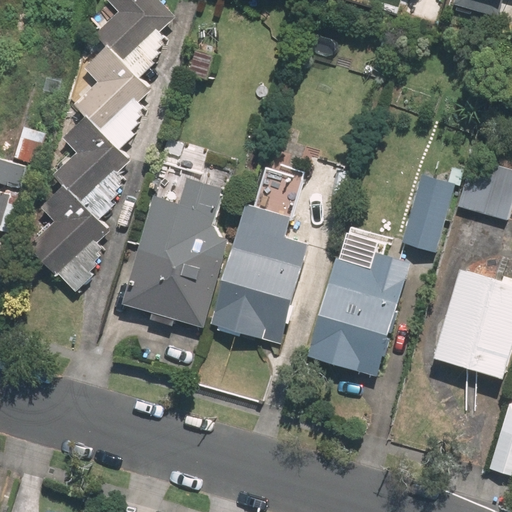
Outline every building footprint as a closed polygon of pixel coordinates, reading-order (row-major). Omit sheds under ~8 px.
[(186,14),(174,0),(110,0),(122,13),(101,30),(113,45),(91,63),(104,79),(80,99),(92,113),(68,133),(82,150),(60,167),(71,181),(45,202),(61,222),(40,240),(61,266),(116,222),(90,190),(139,151),(112,118),(159,80),(137,54),(186,14)] [(460,0),(460,3),(502,14),(505,0),(460,0)] [(223,47),(197,42),(191,74),(217,79),(223,47)] [(46,128),(23,123),(16,154),(39,159),(46,128)] [(511,162),(482,155),(469,202),(511,214),(511,162)] [(240,192),(196,180),(189,205),(163,198),(135,299),(205,319),(230,231),(240,192)] [(0,251),(16,188),(0,184),(0,251)] [(456,195),(424,186),(405,251),(437,261),(456,195)] [(305,212),(258,200),(226,326),(296,343),(322,242),(299,236),(305,212)] [(422,270),(356,252),(328,355),(393,373),(422,270)] [(511,280),(476,271),(453,358),(511,373),(511,280)] [(511,392),(507,391),(486,470),(511,476),(511,392)]
